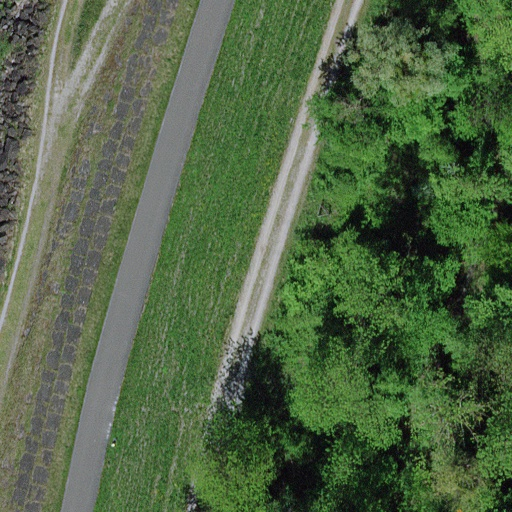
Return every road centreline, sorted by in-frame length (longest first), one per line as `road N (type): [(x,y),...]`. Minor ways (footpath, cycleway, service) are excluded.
road 1 (track): [(362,0),(277,248),(217,511)]
road 2 (track): [(91,511),(131,300),(229,0)]
road 3 (track): [(67,0),(42,163),(0,328)]
road 4 (track): [(134,0),(62,162),(42,163)]
